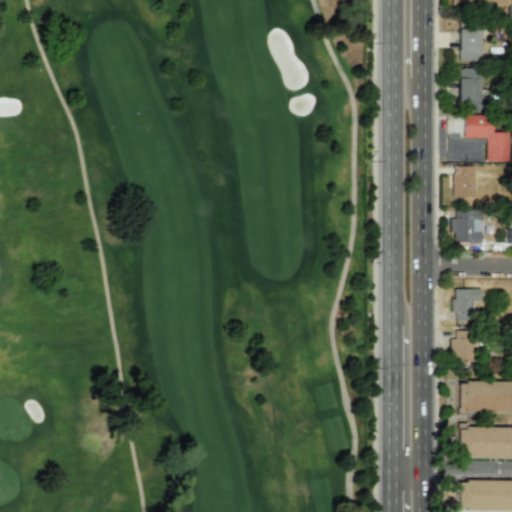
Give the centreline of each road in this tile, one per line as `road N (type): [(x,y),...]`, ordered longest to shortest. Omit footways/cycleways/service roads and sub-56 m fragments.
road 1 (primary): [(425,511),(424,79)]
road 2 (primary): [(387,0),(387,325)]
road 3 (primary): [(387,325),(388,511)]
